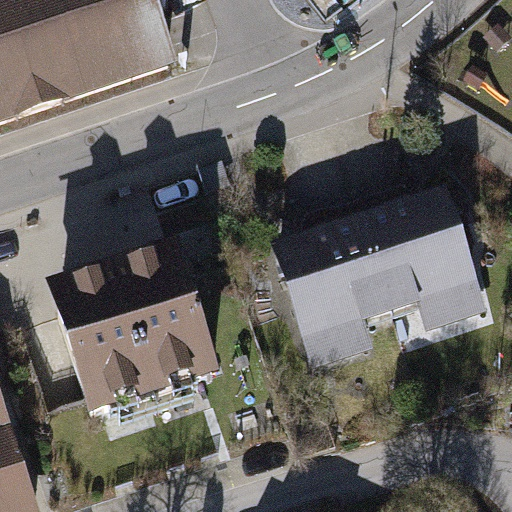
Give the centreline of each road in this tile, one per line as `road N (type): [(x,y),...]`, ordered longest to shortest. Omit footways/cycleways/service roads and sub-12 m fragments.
road 1 (tertiary): [(0,186),(316,77),(435,0)]
road 2 (residential): [(274,511),(414,469),(511,481)]
